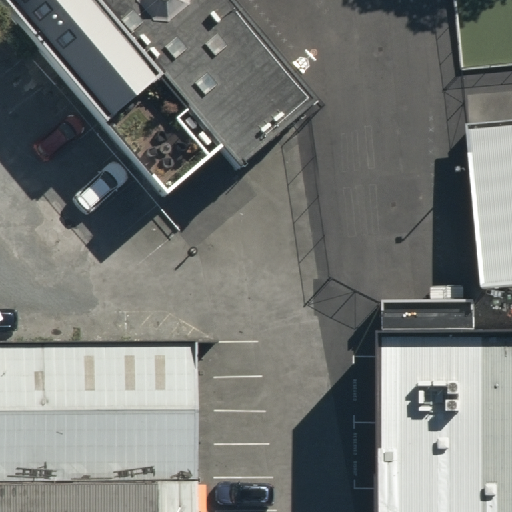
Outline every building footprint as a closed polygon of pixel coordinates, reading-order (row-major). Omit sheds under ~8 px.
[(0,0),(0,6),(82,103),(104,126),(158,81),(90,0),(0,0)] [(226,0),(93,0),(220,148),(238,170),(315,104),(226,0)] [(511,123),(471,127),(487,290),(511,288),(511,123)] [(511,511),(511,333),(387,334),(387,511),(511,511)] [(195,511),(192,343),(0,345),(0,511),(195,511)]
